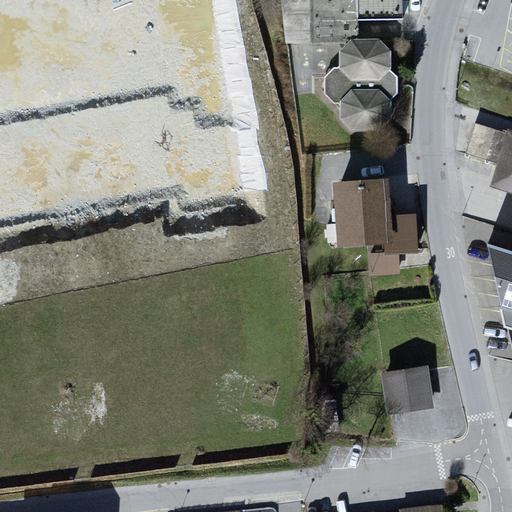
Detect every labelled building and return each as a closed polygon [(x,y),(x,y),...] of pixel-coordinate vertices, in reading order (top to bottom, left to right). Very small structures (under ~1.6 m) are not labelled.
[(347,0),(301,0),(302,35),(348,35),(347,0)] [(330,54),(330,68),(345,83),(346,94),(335,107),(336,119),(344,127),(368,126),(380,114),(380,102),(368,93),(368,78),(378,68),(378,55),(367,44),(339,44),(330,54)] [(502,168),(509,144),(478,135),(472,159),(502,168)] [(511,144),(509,144),(502,168),(495,193),(511,197),(511,144)] [(383,183),(359,185),(362,243),(387,242),(383,183)] [(339,245),(362,243),(359,185),(335,186),(339,245)] [(511,254),(484,246),(503,327),(511,329),(511,254)] [(435,362),(375,373),(383,419),(443,409),(435,362)]
